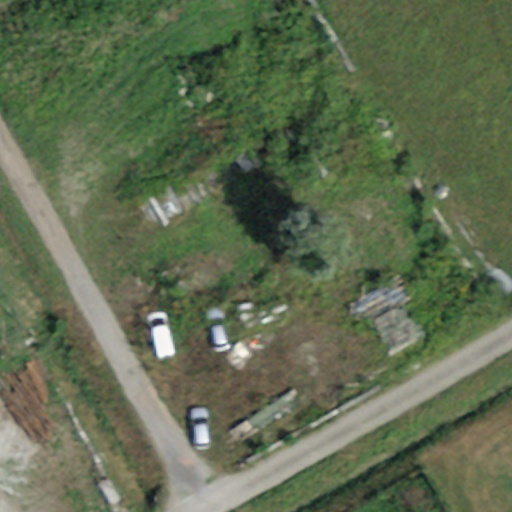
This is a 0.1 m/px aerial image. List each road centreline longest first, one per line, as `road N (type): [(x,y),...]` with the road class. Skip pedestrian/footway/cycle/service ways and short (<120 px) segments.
road 1 (unclassified): [(0,136),(209,506)]
road 2 (unclassified): [(209,506),(511,328)]
